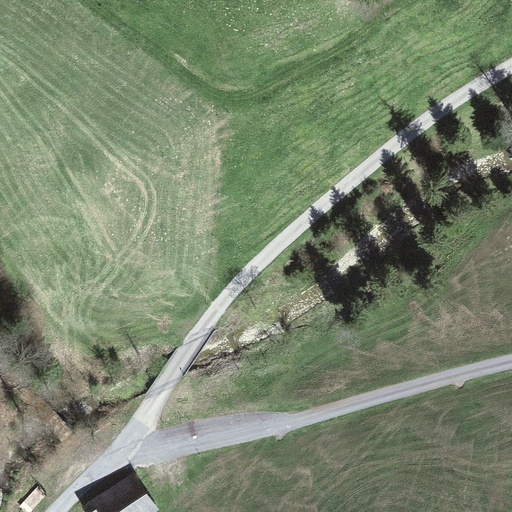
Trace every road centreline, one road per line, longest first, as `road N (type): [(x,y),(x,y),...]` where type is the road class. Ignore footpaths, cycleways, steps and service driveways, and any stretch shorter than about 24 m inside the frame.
road 1 (track): [(55,511),(141,420),(256,265),(378,157),(511,64)]
road 2 (unclassified): [(109,457),(295,420),(511,362)]
road 3 (track): [(91,0),(192,78),(243,93),(358,35),(407,0)]
road 4 (track): [(0,362),(78,444),(109,457)]
